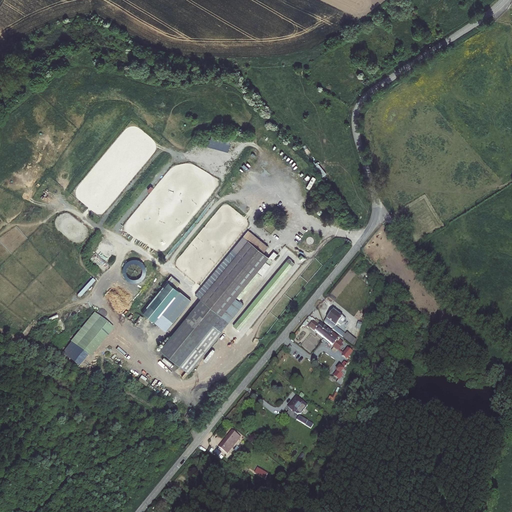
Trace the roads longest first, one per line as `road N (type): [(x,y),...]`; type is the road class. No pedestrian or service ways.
road 1 (unclassified): [(139,511),(363,238),(375,211)]
road 2 (unclassified): [(503,0),(361,101),(356,129),(375,211)]
road 3 (unclassified): [(511,352),(439,293),(390,219),(375,211)]
road 4 (unknown): [(36,511),(67,478),(149,439),(187,453)]
